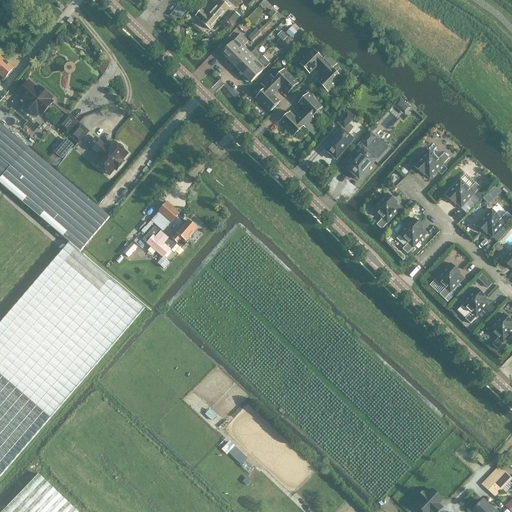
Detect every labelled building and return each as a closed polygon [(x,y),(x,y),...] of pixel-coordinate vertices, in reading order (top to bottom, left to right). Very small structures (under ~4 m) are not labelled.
[(210,30),(230,8),(227,5),(228,4),(223,0),(220,0),(207,15),(201,10),(195,16),(201,22),(210,30)] [(233,23),(241,16),(237,12),(229,18),(233,23)] [(252,41),(260,32),(257,29),(249,38),(252,41)] [(287,37),(282,31),(277,35),(283,41),(287,37)] [(229,61),(243,46),(248,42),(241,34),(221,53),(229,61)] [(251,54),(243,46),(229,61),(236,68),(251,54)] [(243,75),(258,61),(262,56),(255,49),(251,54),(236,68),(243,75)] [(271,62),(277,57),(270,49),(264,55),(271,62)] [(321,71),(332,60),(327,55),(323,60),(313,50),(299,64),(309,74),(316,67),(321,71)] [(14,69),(0,57),(0,56),(0,75),(5,79),(14,69)] [(342,78),(332,69),(337,65),(332,60),(321,71),(325,76),(318,83),(328,92),(342,78)] [(251,83),(265,68),(258,61),(243,75),(251,83)] [(298,84),(284,70),(274,79),(270,75),(266,80),(277,91),(281,87),(288,94),(298,84)] [(280,102),(273,95),(277,91),(266,80),(261,84),(265,89),(256,98),(270,112),(280,102)] [(29,81),(17,95),(25,102),(22,105),(36,117),(39,114),(41,116),(53,102),(51,100),(52,98),(38,87),(37,88),(29,81)] [(313,117),(322,108),(308,94),(298,104),(305,111),(301,115),(309,124),(314,119),(313,117)] [(381,122),(391,131),(412,106),(401,97),(381,122)] [(305,128),(309,124),(301,115),(297,119),(290,112),(280,122),(294,136),(303,127),(305,128)] [(353,140),(347,135),(352,129),(347,125),(353,118),(347,113),(338,123),(344,128),(342,130),(341,130),(324,149),(330,155),(329,156),(334,160),(335,159),(336,160),(353,140)] [(59,126),(67,133),(77,122),(68,115),(59,126)] [(0,179),(27,148),(11,134),(0,124),(0,179)] [(309,124),(306,129),(314,134),(317,129),(309,124)] [(88,132),(80,125),(70,136),(79,143),(88,132)] [(376,160),(370,154),(375,148),(370,144),(376,138),(370,132),(361,143),(367,147),(365,150),(364,149),(347,169),(353,174),(352,176),(356,180),(358,178),(359,180),(376,160)] [(51,156),(60,164),(75,145),(66,137),(51,156)] [(114,169),(116,170),(123,162),(122,160),(127,154),(125,151),(125,149),(124,148),(123,146),(121,145),(120,144),(118,144),(116,144),(113,142),(110,146),(109,145),(107,146),(106,147),(96,138),(89,147),(101,157),(95,163),(109,175),(114,169)] [(82,193),(27,148),(0,179),(0,184),(68,243),(0,323),(0,477),(145,308),(80,253),(110,217),(82,193)] [(430,179),(449,158),(444,153),(438,159),(429,150),(414,166),(424,176),(425,174),(430,179)] [(461,208),(481,188),(475,183),(470,189),(460,180),(445,196),(455,205),(456,204),(461,208)] [(382,230),(401,209),(396,204),(398,203),(388,194),(372,210),(382,219),(376,225),(382,230)] [(163,231),(179,213),(167,203),(151,221),(163,231)] [(492,238),(511,217),(507,212),(501,218),(491,209),(476,225),(486,235),(487,233),(492,238)] [(407,254),(427,233),(422,229),(423,228),(413,218),(398,234),(408,243),(402,249),(407,254)] [(187,240),(197,229),(188,221),(172,239),(169,237),(167,239),(160,233),(161,232),(158,229),(155,231),(156,232),(146,243),(163,258),(170,250),(171,251),(178,243),(183,247),(188,241),(187,240)] [(153,231),(156,227),(150,222),(141,231),(147,236),(152,230),(153,231)] [(123,252),(128,257),(137,247),(131,243),(123,252)] [(511,250),(502,260),(511,269),(511,250)] [(444,299),(464,279),(459,274),(460,273),(450,263),(435,280),(445,289),(439,294),(444,299)] [(470,324),(490,303),(485,299),(486,297),(476,288),(461,304),(471,313),(465,319),(470,324)] [(497,349),(511,334),(511,321),(503,313),(488,330),(498,339),(492,344),(497,349)] [(216,416),(209,410),(205,414),(212,420),(216,416)] [(245,459),(233,448),(228,453),(240,464),(245,459)] [(482,465),(488,459),(482,454),(476,460),(482,465)] [(495,497),(511,480),(498,467),(491,475),(492,476),(487,481),(486,480),(481,485),(495,497)] [(77,511),(38,474),(0,511),(77,511)] [(443,500),(442,500),(431,490),(428,493),(426,492),(425,491),(416,500),(419,503),(416,506),(422,511),(437,511),(442,507),(439,504),(443,500)] [(473,511),(471,511),(495,511),(483,500),(482,501),(478,506),(477,505),(476,506),(477,507),(473,511)]
